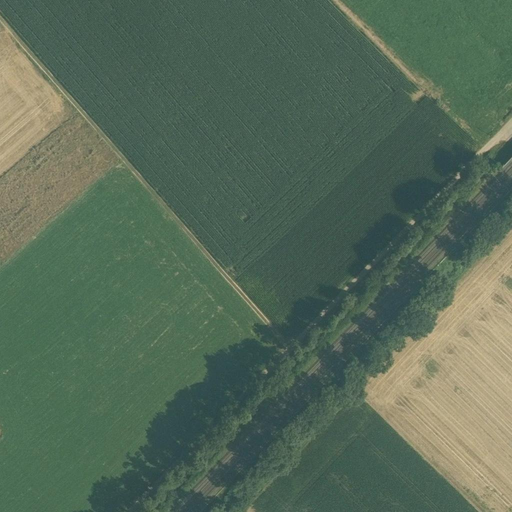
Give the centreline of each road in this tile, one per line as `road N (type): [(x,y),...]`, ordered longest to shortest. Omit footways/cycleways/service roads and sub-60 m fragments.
road 1 (track): [(132,511),(511,132)]
road 2 (track): [(0,24),(289,356)]
road 3 (track): [(511,230),(245,511)]
